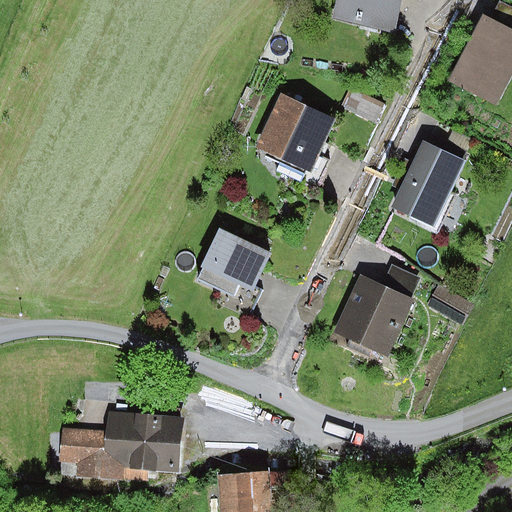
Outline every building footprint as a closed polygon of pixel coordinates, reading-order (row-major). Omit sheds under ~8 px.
[(336,0),(332,19),(392,34),(400,0),(336,0)] [(511,8),(500,2),(491,20),(511,31),(511,8)] [(483,16),(448,82),(495,106),(511,74),(511,31),(491,20),(483,16)] [(354,90),(344,109),(375,124),(384,105),(354,90)] [(334,119),(280,94),(256,147),(296,165),(291,176),(317,188),(330,160),(318,154),(334,119)] [(453,130),(444,152),(462,160),(471,138),(453,130)] [(444,152),(422,142),(413,162),(404,158),(392,186),(400,189),(392,208),(433,227),(463,161),(462,160),(444,152)] [(269,254),(217,229),(199,267),(202,268),(197,279),(223,291),(218,302),(248,316),(260,291),(253,288),(269,254)] [(391,265),(382,285),(411,298),(421,279),(391,265)] [(382,285),(361,275),(335,331),(389,356),(415,299),(411,298),(382,285)] [(439,286),(428,305),(461,324),(472,305),(439,286)] [(183,421),(110,414),(108,434),(63,429),(59,476),(147,484),(148,471),(178,474),(183,421)] [(287,511),(285,471),(222,474),(223,511),(287,511)]
